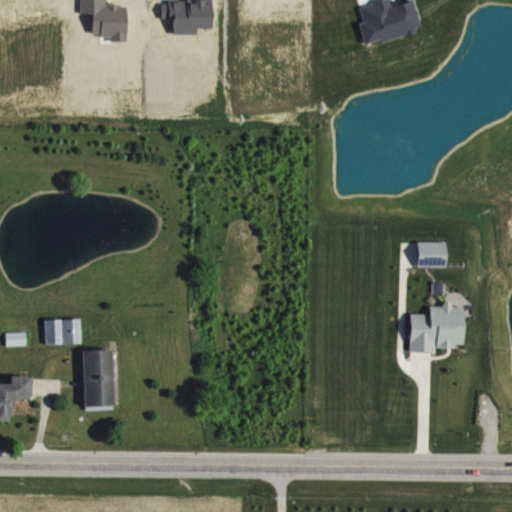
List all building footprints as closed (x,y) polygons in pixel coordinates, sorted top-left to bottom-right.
[(420,267),(448,268),(449,243),(420,242),(420,267)] [(412,314),(411,352),(438,353),(438,347),(466,347),(466,305),(446,305),(446,306),(432,306),(432,314),(412,314)] [(47,345),(84,344),(83,319),(47,320),(47,345)] [(9,347),(29,346),(28,332),(8,333),(9,347)] [(87,411),(117,410),(114,349),(85,350),(87,411)] [(34,376),(13,376),(13,384),(0,383),(0,420),(11,421),(12,410),(16,410),(16,400),(33,400),(34,376)]
